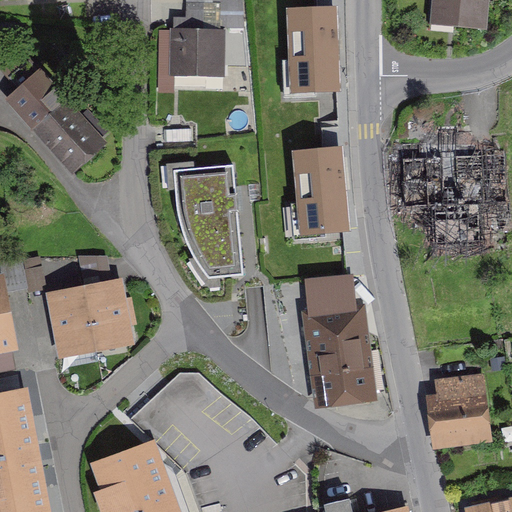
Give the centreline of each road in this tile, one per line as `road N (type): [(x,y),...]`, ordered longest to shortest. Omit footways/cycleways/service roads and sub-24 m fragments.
road 1 (residential): [(366,75),(370,174),(419,449)]
road 2 (residential): [(130,0),(132,192),(140,237),(187,317)]
road 3 (residential): [(187,317),(219,353),(315,422),(419,449)]
road 4 (residential): [(187,317),(77,419),(60,478),(68,511)]
road 5 (unknown): [(0,112),(86,197),(140,237)]
road 6 (residential): [(366,75),(459,73),(511,54)]
